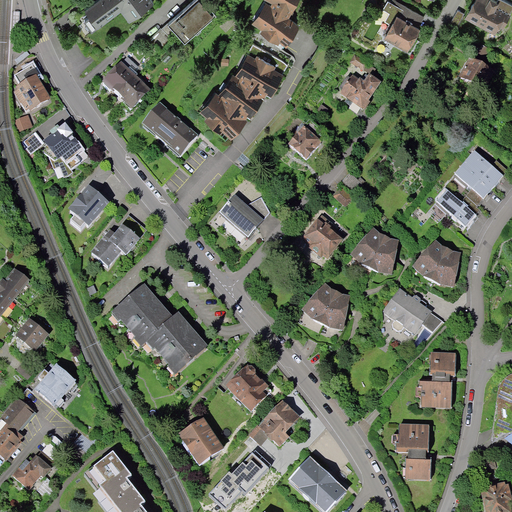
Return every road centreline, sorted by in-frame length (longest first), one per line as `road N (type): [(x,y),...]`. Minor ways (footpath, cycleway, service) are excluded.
road 1 (residential): [(227,292),(389,94),(446,0)]
road 2 (residential): [(227,292),(324,399),(380,484)]
road 3 (residential): [(167,219),(265,117),(303,39)]
road 4 (residential): [(71,95),(167,219)]
road 5 (residential): [(476,366),(473,413),(443,511)]
road 6 (residential): [(71,95),(174,0)]
road 7 (residential): [(408,260),(397,283),(451,318),(472,294)]
